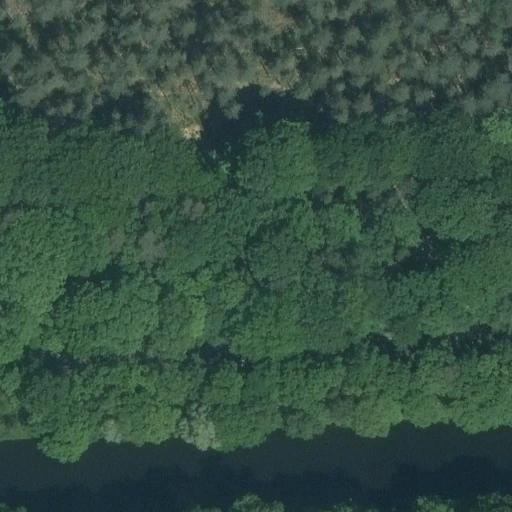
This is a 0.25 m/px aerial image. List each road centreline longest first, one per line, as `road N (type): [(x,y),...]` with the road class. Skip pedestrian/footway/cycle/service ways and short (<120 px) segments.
road 1 (unknown): [(0,146),(287,149),(448,119),(511,116)]
road 2 (track): [(511,181),(0,206)]
road 3 (tertiary): [(0,368),(511,343)]
